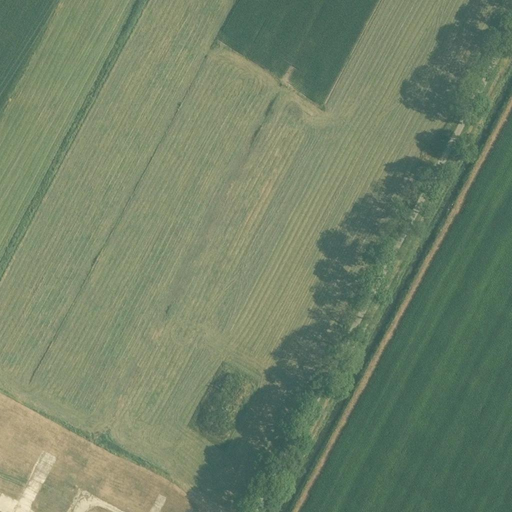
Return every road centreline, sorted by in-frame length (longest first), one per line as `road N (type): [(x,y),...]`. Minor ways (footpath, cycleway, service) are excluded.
road 1 (unclassified): [(257,511),(511,30)]
road 2 (motorway): [(0,409),(234,0)]
road 3 (motorway): [(204,0),(6,338)]
